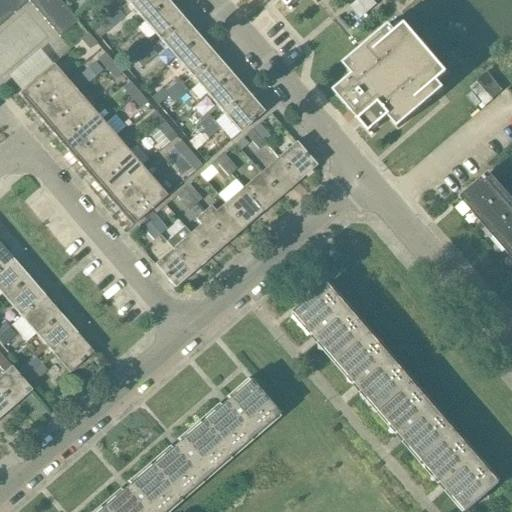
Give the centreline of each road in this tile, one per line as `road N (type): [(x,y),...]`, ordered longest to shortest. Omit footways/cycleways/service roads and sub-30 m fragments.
road 1 (residential): [(0,159),(14,147),(36,156),(186,332)]
road 2 (residential): [(0,491),(186,332)]
road 3 (residential): [(365,180),(210,0)]
road 4 (residential): [(186,332),(365,180)]
road 5 (residential): [(511,349),(365,180)]
